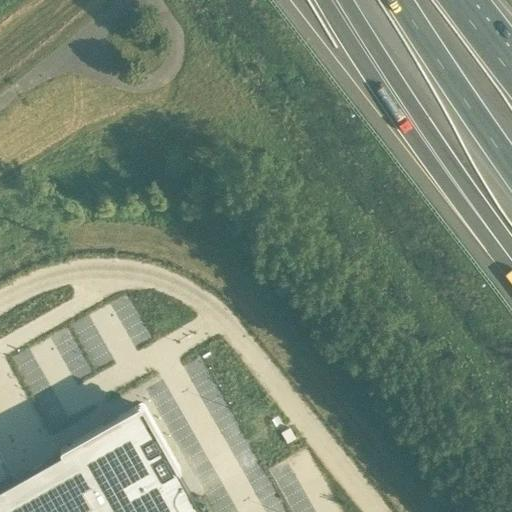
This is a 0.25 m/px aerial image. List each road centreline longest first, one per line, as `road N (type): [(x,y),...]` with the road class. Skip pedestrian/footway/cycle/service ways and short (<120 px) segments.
road 1 (unclassified): [(0,297),(32,278),(91,266),(138,268),(187,288),(219,312),(380,511)]
road 2 (motorway): [(308,0),(511,259)]
road 3 (motorway): [(372,0),(511,179)]
road 4 (unclassified): [(0,102),(131,0)]
